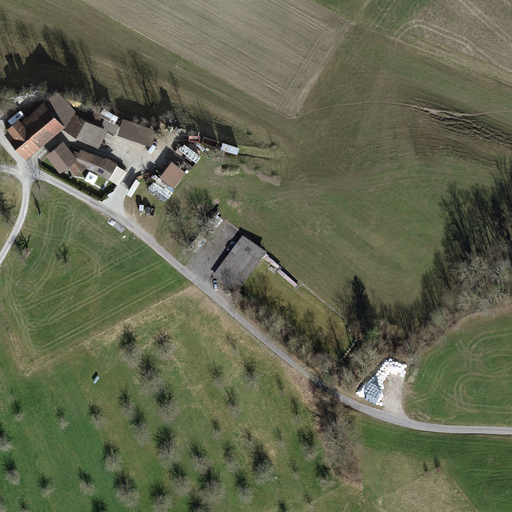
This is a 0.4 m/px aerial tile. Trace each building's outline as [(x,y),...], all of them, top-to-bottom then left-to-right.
[(73,114),(56,94),(44,105),(60,124),(73,114)] [(13,131),(8,135),(25,154),(60,124),(44,105),(22,124),(18,120),(10,127),(13,131)] [(73,114),(60,124),(96,144),(103,130),(73,114)] [(150,134),(126,126),(123,135),(146,143),(150,134)] [(174,140),(148,174),(172,193),(199,158),(174,140)] [(70,158),(71,158),(61,145),(51,154),(61,166),(67,161),(70,158)] [(259,156),(277,156),(277,147),(259,147),(259,156)] [(91,155),(85,153),(80,163),(86,166),(91,155)] [(91,155),(86,166),(97,170),(103,159),(91,155)] [(70,158),(67,161),(77,173),(86,166),(80,163),(75,164),(70,158)] [(103,159),(97,170),(107,176),(114,165),(103,159)] [(267,256),(243,238),(213,278),(236,296),(238,294),(267,256)]
